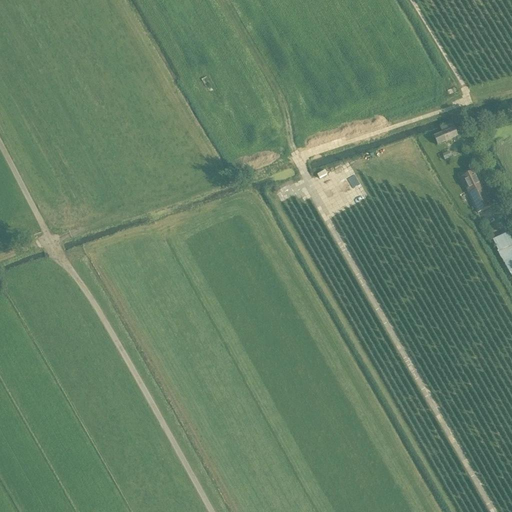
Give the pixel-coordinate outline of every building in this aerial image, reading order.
[(438,146),(458,137),(455,129),(434,137),(438,146)] [(345,175),(347,180),(357,176),(354,170),(345,175)] [(492,206),(475,171),(462,177),(478,213),(492,206)] [(283,197),(293,193),(291,187),(302,182),(301,180),(279,189),(283,197)] [(511,237),(510,232),(495,239),(511,278),(511,237)]
